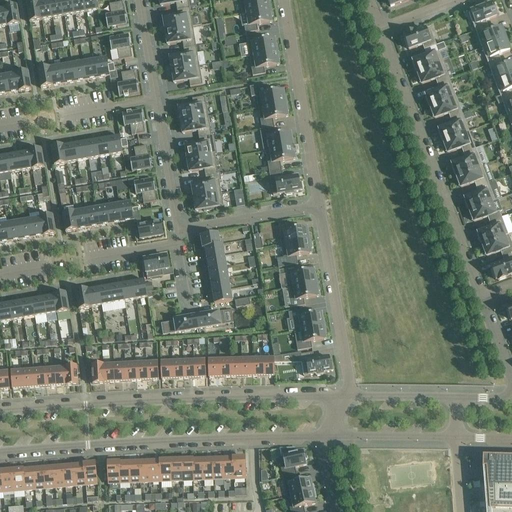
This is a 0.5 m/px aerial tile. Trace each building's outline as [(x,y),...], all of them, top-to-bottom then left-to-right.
[(64,17),(61,0),(56,0),(50,1),(53,19),(64,17)] [(61,0),(64,17),(75,15),(72,0),(61,0)] [(86,13),(84,0),(72,0),(75,15),(86,13)] [(84,0),(86,13),(98,11),(96,0),(84,0)] [(189,8),(188,0),(158,0),(158,1),(160,1),(161,6),(176,4),(177,10),(189,8)] [(239,0),(242,15),(272,10),(272,9),(271,10),(270,3),(268,3),(267,0),(239,0)] [(38,3),(42,21),(53,19),(50,1),(39,3),(38,3)] [(42,21),(38,3),(27,5),(30,23),(42,21)] [(124,13),(123,3),(109,5),(111,15),(105,16),(107,28),(127,25),(125,13),(124,13)] [(497,17),(496,14),(497,14),(494,6),(493,7),(492,4),(480,9),(479,7),(471,10),(472,12),(469,13),(476,31),(488,27),(486,21),(497,17)] [(8,27),(20,25),(17,6),(5,8),(8,27)] [(0,27),(8,26),(8,27),(5,8),(4,8),(4,9),(0,9),(0,27)] [(189,8),(177,10),(178,17),(163,19),(164,25),(162,25),(164,32),(163,32),(163,33),(193,28),(189,8)] [(272,10),(242,15),(247,14),(249,26),(244,27),(245,34),(258,32),(257,26),(272,23),(271,17),(273,17),(271,10),(272,10)] [(218,30),(225,29),(223,19),(217,20),(218,30)] [(488,27),(476,31),(482,48),(507,39),(504,30),(502,31),(501,28),(490,32),(488,27)] [(168,45),(182,43),(184,49),(196,47),(193,28),(163,33),(164,33),(165,40),(167,40),(168,45)] [(409,50),(422,45),(424,51),(436,46),(430,28),(414,34),(414,32),(405,35),(406,37),(404,38),(405,40),(403,40),(406,48),(408,48),(409,50)] [(249,58),(279,53),(279,52),(277,45),(275,46),(274,40),(260,43),(258,34),(246,36),(249,58)] [(117,50),(119,61),(132,58),(130,48),(131,48),(129,36),(109,39),(111,51),(117,50)] [(226,47),(237,45),(236,38),(225,40),(226,47)] [(510,51),(509,49),(510,48),(507,39),(482,48),(489,66),(501,61),(499,55),(510,51)] [(426,56),(413,61),(414,63),(412,63),(415,72),(417,71),(417,73),(443,63),(439,52),(446,50),(444,43),(436,46),(424,51),(426,56)] [(184,49),(185,56),(170,58),(171,64),(169,64),(170,71),(199,66),(196,47),(184,49)] [(279,53),(249,58),(253,77),(265,75),(264,68),(279,66),(278,60),(280,60),(279,53)] [(95,62),(98,80),(109,78),(106,60),(95,62)] [(501,61),(489,66),(495,83),(511,76),(511,63),(503,67),(501,61)] [(98,80),(95,62),(83,64),(86,82),(98,80)] [(443,63),(417,73),(418,75),(417,75),(420,84),(421,83),(422,85),(435,79),(437,85),(449,80),(443,63)] [(83,64),(72,66),(75,84),(86,82),(83,64)] [(75,84),(72,66),(61,68),(64,85),(75,84)] [(170,71),(170,72),(171,78),(173,78),(174,84),(189,81),(190,88),(203,86),(199,66),(170,71)] [(50,70),(50,69),(53,88),(53,87),(64,85),(61,68),(50,70)] [(53,88),(50,69),(38,71),(41,90),(53,88)] [(136,82),(134,71),(121,74),(123,84),(117,85),(119,97),(139,94),(136,82)] [(28,73),(16,75),(19,94),(31,92),(28,73)] [(19,94),(16,75),(16,76),(5,78),(8,95),(19,93),(19,94)] [(502,100),(511,96),(511,90),(511,89),(511,76),(495,83),(502,100)] [(0,96),(8,95),(5,78),(0,78),(0,96)] [(449,80),(437,85),(439,91),(426,96),(427,97),(425,98),(428,106),(430,105),(430,107),(456,98),(449,80)] [(258,109),(288,104),(287,104),(286,97),(284,97),(283,92),(269,94),(267,85),(250,88),(251,98),(256,97),(258,109)] [(511,96),(502,100),(508,117),(511,115),(511,96)] [(178,121),(178,122),(208,117),(205,97),(192,100),(193,106),(179,109),(180,114),(178,115),(179,121),(178,121)] [(456,98),(430,107),(431,109),(430,110),(433,118),(434,117),(435,119),(448,114),(450,120),(462,115),(456,98)] [(274,128),(273,120),(288,117),(287,112),(289,111),(287,105),(288,104),(258,109),(262,130),(260,131),(274,128)] [(144,123),(142,111),(122,115),(124,127),(130,126),(132,136),(145,134),(143,124),(144,123)] [(439,130),(440,132),(438,132),(441,140),(443,140),(443,142),(469,132),(462,115),(450,120),(452,125),(439,130)] [(213,135),(211,136),(208,117),(178,122),(179,122),(180,129),(182,129),(183,134),(198,132),(199,138),(213,136),(213,135)] [(263,152),(295,147),(294,140),(292,140),(291,134),(276,137),(274,128),(260,131),(263,152)] [(469,132),(443,142),(444,144),(443,144),(446,152),(447,152),(448,153),(461,148),(463,154),(475,149),(469,132)] [(217,155),(213,136),(199,138),(200,145),(185,147),(186,153),(184,153),(185,160),(217,155)] [(108,140),(111,157),(123,155),(120,138),(108,140)] [(108,140),(97,142),(100,159),(111,157),(108,140)] [(97,142),(85,144),(88,161),(100,159),(97,142)] [(74,146),(77,163),(88,161),(85,144),(74,146)] [(63,147),(66,166),(67,165),(66,165),(77,163),(74,146),(63,147)] [(63,147),(51,149),(54,168),(66,166),(63,147)] [(130,160),(132,172),(151,169),(147,147),(134,149),(136,159),(130,160)] [(269,173),(282,171),(280,163),(295,160),(294,154),(296,154),(295,147),(263,152),(263,153),(266,152),(269,173)] [(456,176),(482,167),(475,149),(463,154),(465,160),(452,165),(453,166),(451,167),(454,175),(456,174),(456,176)] [(41,151),(29,153),(33,171),(44,169),(41,151)] [(33,171),(29,153),(18,155),(21,173),(32,171),(33,171)] [(7,157),(10,175),(21,173),(18,155),(7,157)] [(220,174),(218,174),(215,156),(217,155),(185,160),(185,161),(186,161),(187,168),(189,167),(190,173),(204,170),(205,177),(220,174)] [(0,176),(10,175),(7,157),(0,158),(0,176)] [(476,188),(488,184),(482,167),(456,176),(457,178),(456,179),(459,187),(460,186),(461,188),(474,183),(476,188)] [(282,171),(269,173),(273,196),(286,194),(286,196),(293,195),(293,193),(300,192),(300,191),(302,190),(301,183),(299,183),(298,177),(283,180),(282,171)] [(58,185),(64,184),(62,172),(56,173),(58,185)] [(191,192),(192,199),(221,194),(219,182),(221,181),(220,174),(205,177),(207,183),(192,186),(193,191),(191,192)] [(153,180),(134,183),(136,195),(142,194),(143,205),(157,202),(155,192),(153,180)] [(495,201),(488,184),(476,188),(478,194),(465,199),(466,201),(464,201),(467,209),(469,209),(469,211),(495,201)] [(223,207),(221,194),(192,199),(193,206),(195,206),(196,211),(204,210),(204,212),(211,211),(211,209),(223,207)] [(495,201),(469,211),(470,212),(469,213),(472,221),(473,221),(474,222),(487,217),(489,223),(502,218),(499,212),(495,214),(491,203),(495,201)] [(131,204),(119,206),(122,224),(134,222),(131,204)] [(108,208),(111,226),(122,224),(119,206),(108,208)] [(111,226),(108,208),(97,210),(100,227),(111,226)] [(85,212),(88,229),(100,227),(97,210),(85,212)] [(74,213),(77,232),(78,232),(78,231),(88,229),(85,212),(75,214),(75,213),(74,213)] [(77,232),(74,213),(62,215),(65,234),(77,232)] [(41,219),(44,238),(56,236),(53,217),(41,219)] [(502,218),(489,223),(491,228),(478,233),(479,235),(477,236),(480,244),(482,243),(482,245),(508,235),(502,218)] [(44,238),(41,219),(40,219),(40,220),(30,221),(33,239),(43,237),(43,238),(44,238)] [(18,223),(21,241),(33,239),(30,221),(18,223)] [(7,225),(10,243),(21,241),(18,223),(7,225)] [(140,240),(163,236),(161,223),(138,227),(140,240)] [(0,244),(10,243),(7,225),(0,226),(0,244)] [(310,234),(308,234),(307,229),(299,230),(299,228),(292,230),(292,231),(280,234),(282,246),(311,241),(310,234)] [(222,245),(222,244),(220,245),(218,232),(211,233),(211,235),(201,237),(203,249),(222,245)] [(253,236),(256,251),(263,250),(261,235),(253,236)] [(483,247),(482,247),(485,256),(486,255),(487,257),(500,252),(502,257),(511,253),(511,245),(508,235),(482,245),(483,247)] [(311,242),(311,241),(282,246),(285,268),(298,266),(296,257),(311,255),(310,249),(312,249),(311,242)] [(203,249),(205,249),(207,259),(224,256),(222,245),(203,249)] [(492,269),(490,270),(493,278),(495,278),(496,280),(498,280),(498,281),(507,278),(506,276),(511,274),(511,253),(502,257),(504,263),(491,268),(492,269)] [(144,260),(147,279),(163,277),(162,271),(169,270),(166,256),(144,260)] [(207,259),(209,271),(226,268),(224,256),(207,259)] [(209,271),(211,282),(228,279),(226,268),(209,271)] [(289,289),(319,284),(318,284),(317,277),(315,277),(314,272),(299,274),(298,268),(286,270),(289,289)] [(211,282),(213,293),(230,290),(228,279),(211,282)] [(144,282),(132,284),(135,301),(147,299),(144,282)] [(121,286),(124,303),(135,301),(132,284),(121,286)] [(289,289),(292,308),(305,306),(304,300),(318,297),(317,292),(319,291),(318,284),(319,284),(289,289)] [(110,288),(113,305),(124,303),(121,286),(110,288)] [(110,288),(99,290),(102,307),(113,305),(110,288)] [(87,291),(91,310),(91,309),(102,307),(99,290),(88,291),(87,291)] [(213,293),(215,304),(215,305),(232,302),(230,290),(213,293)] [(87,291),(76,293),(79,312),(91,310),(87,291)] [(66,295),(54,297),(57,315),(69,313),(66,295)] [(54,297),(53,297),(54,297),(43,299),(46,317),(57,315),(54,297)] [(43,299),(32,301),(35,319),(46,317),(43,299)] [(235,302),(236,309),(251,306),(249,299),(235,302)] [(32,301),(20,303),(23,320),(35,319),(32,301)] [(20,303),(9,305),(12,322),(23,320),(20,303)] [(9,305),(0,306),(0,322),(0,324),(12,322),(9,305)] [(321,314),(307,317),(306,310),(288,313),(290,320),(294,320),(296,331),(294,332),(326,327),(325,327),(324,320),(322,320),(321,314)] [(196,314),(199,330),(225,325),(223,312),(206,315),(205,313),(196,315),(196,314)] [(175,321),(169,322),(171,333),(177,332),(177,333),(199,330),(196,314),(196,315),(187,316),(187,318),(175,320),(175,321)] [(326,340),(325,334),(327,334),(326,327),(294,332),(298,352),(312,349),(311,343),(326,340)] [(301,361),(300,355),(300,353),(291,355),(292,362),(301,361)] [(301,361),(304,377),(316,375),(317,377),(324,375),(324,373),(331,372),(331,371),(333,371),(332,364),(330,364),(329,358),(314,360),(313,353),(300,355),(301,361)] [(274,360),(263,361),(263,378),(275,378),(274,360)] [(230,361),(220,362),(220,379),(231,379),(230,361)] [(230,361),(231,379),(242,379),(241,361),(230,361)] [(252,379),(252,361),(241,361),(242,379),(252,379)] [(252,361),(252,379),(263,378),(263,361),(252,361)] [(205,362),(194,363),(194,380),(206,380),(205,362)] [(220,362),(208,362),(209,380),(220,379),(220,362)] [(183,363),(172,364),(173,381),(184,381),(183,363)] [(194,363),(183,363),(184,381),(194,380),(194,363)] [(158,364),(146,365),(147,382),(159,382),(158,364)] [(172,364),(161,364),(161,382),(173,381),(172,364)] [(125,366),(126,384),(136,383),(135,365),(125,366)] [(147,382),(146,365),(135,365),(136,383),(147,382)] [(104,367),(103,367),(104,385),(105,385),(115,384),(114,366),(104,367)] [(114,366),(115,384),(126,384),(125,366),(114,366)] [(90,375),(92,375),(93,386),(104,385),(103,367),(88,367),(90,375)] [(67,388),(78,387),(77,376),(80,376),(78,368),(65,369),(67,388)] [(67,388),(65,369),(65,370),(55,370),(56,388),(66,387),(66,388),(67,388)] [(45,389),(56,388),(55,370),(44,371),(45,389)] [(45,389),(44,371),(33,372),(35,390),(45,389)] [(24,390),(35,390),(33,372),(22,373),(24,390)] [(24,390),(22,373),(11,374),(12,391),(24,390)] [(8,374),(0,374),(0,392),(10,391),(8,374)] [(306,466),(305,460),(307,459),(306,453),(304,454),(304,453),(295,455),(294,449),(282,450),(281,450),(283,457),(278,458),(283,478),(296,475),(295,468),(306,466)] [(233,459),(223,460),(224,480),(234,480),(233,458),(233,459)] [(245,480),(244,458),(233,458),(234,480),(245,480)] [(487,478),(489,511),(511,511),(511,458),(483,458),(483,470),(486,470),(487,478)] [(182,460),(171,461),(172,482),(182,482),(182,460)] [(192,460),(182,460),(182,482),(193,482),(192,460)] [(193,461),(193,460),(192,460),(193,482),(203,481),(203,460),(193,461)] [(213,460),(203,460),(203,481),(214,481),(213,460)] [(223,460),(213,460),(214,481),(224,480),(223,460)] [(160,461),(160,462),(150,462),(151,483),(161,483),(160,461)] [(171,461),(160,461),(161,483),(172,482),(171,461)] [(150,462),(140,463),(141,484),(151,483),(150,462)] [(108,463),(109,485),(120,484),(119,463),(108,463)] [(120,464),(120,463),(119,463),(120,484),(130,484),(130,463),(120,464)] [(140,463),(130,463),(130,484),(141,484),(140,463)] [(97,485),(95,464),(84,465),(86,486),(97,485)] [(86,486),(84,465),(83,465),(84,466),(74,466),(76,487),(86,486)] [(64,467),(65,488),(76,487),(74,466),(64,467)] [(65,488),(64,467),(53,468),(55,489),(65,488)] [(43,469),(45,490),(55,489),(53,468),(43,469)] [(45,490),(43,469),(33,470),(35,491),(45,490)] [(25,492),(23,470),(12,471),(14,492),(25,492)] [(23,470),(25,492),(35,491),(33,470),(23,471),(23,470)] [(1,472),(3,493),(14,492),(12,471),(1,472)] [(296,475),(283,478),(287,498),(314,492),(313,486),(311,486),(309,480),(298,482),(296,475)] [(314,492),(287,498),(290,511),(304,511),(303,507),(315,505),(314,499),(316,498),(314,492)]
